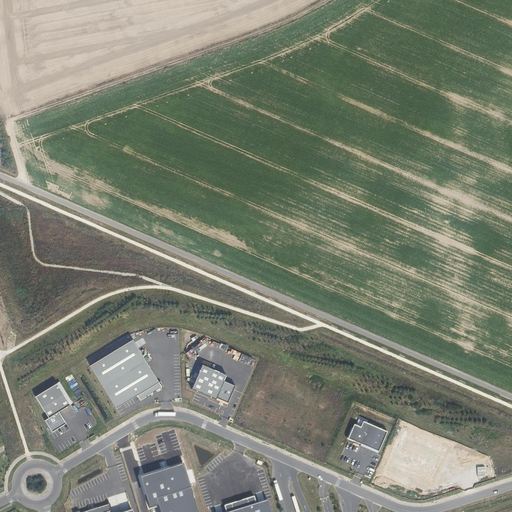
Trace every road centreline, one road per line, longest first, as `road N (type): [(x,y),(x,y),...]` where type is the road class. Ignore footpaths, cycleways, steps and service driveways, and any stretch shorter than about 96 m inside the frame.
road 1 (tertiary): [(0,175),(511,397)]
road 2 (track): [(24,185),(9,121),(333,0)]
road 3 (tertiary): [(56,473),(144,419),(182,413),(415,511)]
